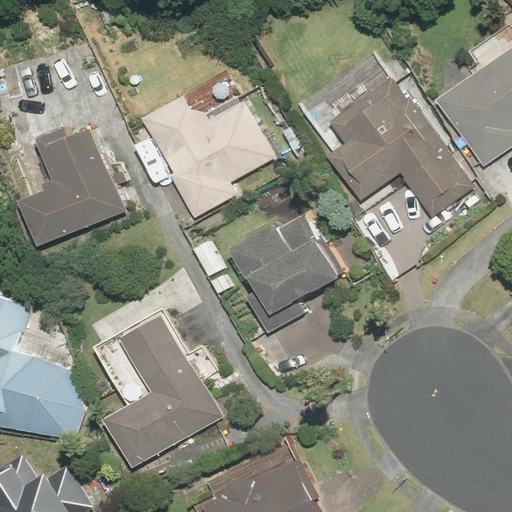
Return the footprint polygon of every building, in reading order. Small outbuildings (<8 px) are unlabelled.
[(511,54),(443,99),(487,166),(511,149),(511,54)] [(398,79),(336,124),(351,145),(335,157),(366,200),(404,172),(439,220),(480,191),(398,79)] [(190,95),(146,119),(200,217),(242,194),(236,184),(283,158),(251,101),(207,125),(190,95)] [(25,199),(45,248),(135,211),(99,124),(46,146),(61,184),(25,199)] [(316,214),(241,250),(261,292),(253,296),(272,334),(310,315),(305,303),(349,282),(316,214)] [(0,419),(85,433),(95,401),(76,359),(26,343),(38,306),(0,292),(0,419)] [(228,416),(171,319),(131,342),(161,392),(113,420),(141,467),(228,416)] [(0,511),(81,511),(101,501),(73,455),(44,472),(31,450),(0,468),(0,511)] [(327,511),(302,459),(209,502),(213,511),(327,511)]
